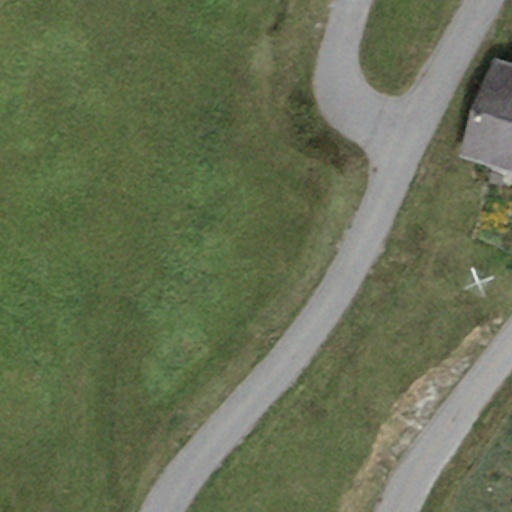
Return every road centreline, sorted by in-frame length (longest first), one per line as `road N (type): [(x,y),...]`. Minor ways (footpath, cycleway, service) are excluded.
road 1 (unclassified): [(161,511),(348,266),(483,0)]
road 2 (unclassified): [(394,511),(423,456),(511,340)]
